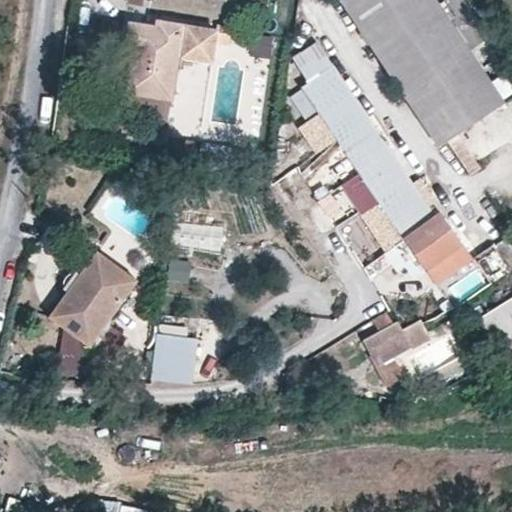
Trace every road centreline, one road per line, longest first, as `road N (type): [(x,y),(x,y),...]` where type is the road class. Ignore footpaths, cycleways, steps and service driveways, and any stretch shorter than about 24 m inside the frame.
road 1 (unclassified): [(0,387),(159,396),(235,386),(309,349),(360,312),(357,275),(310,214)]
road 2 (unclassified): [(0,257),(47,0)]
